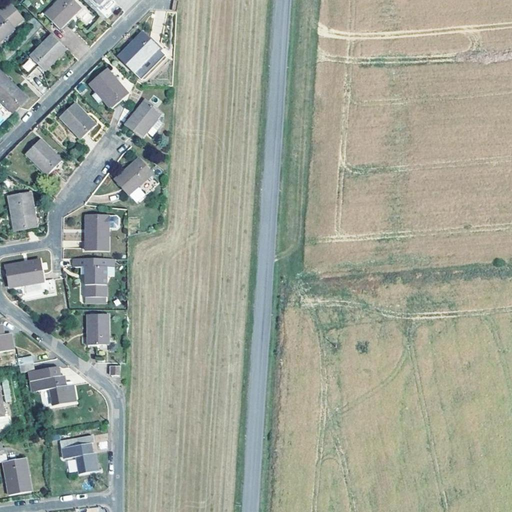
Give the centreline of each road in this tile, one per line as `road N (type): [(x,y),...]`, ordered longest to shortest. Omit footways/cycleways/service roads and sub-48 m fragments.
road 1 (secondary): [(251,511),(284,0)]
road 2 (residential): [(117,511),(119,401),(0,299)]
road 3 (residential): [(155,0),(0,156)]
